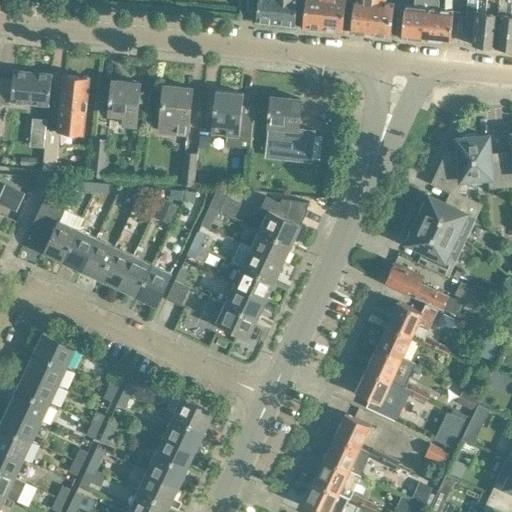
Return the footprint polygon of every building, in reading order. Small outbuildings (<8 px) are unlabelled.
[(258,0),(256,22),(294,26),(297,0),(258,0)] [(322,29),(325,0),(305,0),(303,27),(322,29)] [(342,31),(345,0),(325,0),(322,29),(342,31)] [(353,0),(350,32),(369,34),(372,0),(353,0)] [(390,36),(394,2),(385,1),(385,0),(372,0),(369,34),(390,36)] [(422,40),(425,7),(426,0),(414,0),(414,6),(404,5),(401,37),(422,40)] [(426,0),(425,7),(438,9),(439,0),(437,0),(426,0)] [(496,48),(500,0),(487,0),(487,11),(478,10),(478,0),(472,0),(468,0),(466,37),(474,38),(473,45),(496,48)] [(511,49),(511,0),(500,0),(496,48),(511,49)] [(450,43),(453,10),(438,9),(425,7),(422,40),(450,43)] [(14,70),(13,79),(11,101),(41,104),(49,105),(52,74),(14,70)] [(83,134),(88,78),(64,75),(58,131),(83,134)] [(123,124),(136,126),(139,101),(143,101),(144,91),(140,91),(140,83),(112,80),(109,113),(124,115),(123,124)] [(188,133),(192,88),(164,85),(161,119),(176,120),(175,132),(188,133)] [(250,148),(254,106),(242,105),(244,93),(216,90),(211,133),(227,135),(226,146),(250,148)] [(298,128),(301,99),(271,96),(270,109),(268,109),(267,114),(269,114),(268,127),(285,128),(283,142),(295,144),(294,158),(311,160),(315,130),(298,128)] [(33,118),(31,134),(46,135),(47,120),(33,118)] [(505,184),(503,158),(490,159),(488,136),(476,137),(476,133),(463,134),(464,138),(458,138),(458,155),(444,156),(431,183),(455,194),(456,193),(457,194),(463,180),(462,178),(490,176),(491,185),(505,184)] [(94,138),(90,174),(103,175),(106,139),(94,138)] [(46,143),(44,167),(56,168),(58,144),(46,143)] [(184,152),(181,183),(194,185),(197,153),(184,152)] [(511,156),(503,158),(505,184),(511,183),(511,156)] [(96,191),(97,182),(73,180),(72,189),(96,191)] [(108,192),(109,183),(97,182),(96,191),(108,192)] [(139,195),(140,186),(127,185),(127,194),(139,195)] [(151,196),(152,187),(140,186),(139,195),(151,196)] [(183,199),(183,190),(171,189),(170,198),(183,199)] [(195,200),(196,191),(183,190),(183,199),(195,200)] [(480,204),(457,194),(456,193),(455,194),(450,205),(429,196),(424,207),(420,206),(417,213),(457,231),(465,214),(474,218),(480,204)] [(217,209),(223,198),(215,194),(209,205),(217,209)] [(266,196),(260,209),(268,212),(260,229),(292,244),(301,224),(300,224),(310,202),(282,198),(280,202),(266,196)] [(63,261),(78,229),(60,220),(65,210),(64,209),(44,200),(32,224),(36,226),(33,233),(49,241),(44,252),(63,261)] [(209,227),(217,209),(209,205),(204,216),(201,223),(209,227)] [(449,249),(457,231),(417,213),(410,229),(413,230),(408,242),(428,252),(423,264),(447,275),(455,258),(452,250),(449,249)] [(81,269),(97,237),(78,229),(63,261),(81,269)] [(284,262),(292,244),(260,229),(251,247),(284,262)] [(205,235),(198,231),(192,242),(200,246),(205,235)] [(100,278),(115,246),(97,237),(81,269),(100,278)] [(195,257),(200,246),(192,242),(187,254),(195,257)] [(241,242),(232,261),(275,281),(284,262),(251,247),(241,242)] [(119,287),(134,254),(115,246),(100,278),(119,287)] [(137,295),(152,263),(134,254),(119,287),(137,295)] [(266,299),(275,281),(232,261),(223,279),(234,284),(266,299)] [(460,301),(448,296),(448,295),(421,282),(423,276),(394,262),(385,282),(442,309),(443,307),(456,312),(460,301)] [(156,304),(171,272),(152,263),(137,295),(156,304)] [(188,271),(180,268),(175,278),(183,282),(188,271)] [(183,282),(175,278),(169,291),(166,298),(181,305),(190,285),(183,282)] [(474,301),(480,291),(462,283),(457,293),(474,301)] [(266,299),(234,284),(225,302),(258,318),(266,299)] [(424,340),(426,335),(438,310),(426,304),(422,312),(398,301),(387,324),(412,335),(412,334),(424,340)] [(258,318),(225,302),(216,322),(249,337),(258,318)] [(401,358),(412,335),(387,324),(377,346),(401,358)] [(76,347),(44,332),(35,350),(67,366),(76,347)] [(493,360),(502,339),(489,334),(480,354),(492,359),(493,360)] [(435,351),(439,342),(426,335),(424,340),(421,345),(435,351)] [(449,357),(452,348),(439,342),(435,351),(449,357)] [(392,378),(401,358),(377,346),(367,368),(391,380),(392,378)] [(67,366),(35,350),(26,369),(58,384),(67,366)] [(394,419),(407,393),(413,396),(417,387),(404,381),(403,383),(392,378),(391,380),(367,368),(356,391),(370,397),(366,406),(394,419)] [(50,402),(58,384),(26,369),(18,387),(50,402)] [(117,389),(122,378),(114,374),(109,386),(117,389)] [(135,384),(128,380),(122,392),(130,396),(135,384)] [(112,401),(117,389),(109,386),(104,397),(112,401)] [(41,421),(50,402),(18,387),(9,406),(41,421)] [(431,394),(417,387),(413,396),(427,402),(431,394)] [(472,388),(465,404),(474,408),(481,392),(472,388)] [(125,407),(130,396),(122,392),(117,403),(125,407)] [(204,431),(213,411),(181,396),(172,415),(204,431)] [(32,440),(41,421),(9,406),(0,425),(32,440)] [(479,406),(471,422),(482,427),(490,411),(479,406)] [(100,426),(105,415),(97,411),(92,422),(100,426)] [(452,446),(464,419),(447,411),(435,438),(452,446)] [(360,447),(370,424),(346,413),(335,436),(360,447)] [(204,431),(172,415),(163,434),(196,449),(204,431)] [(118,421),(110,417),(105,429),(113,433),(118,421)] [(94,438),(100,426),(92,422),(87,434),(94,438)] [(0,446),(24,458),(32,440),(0,425),(0,446)] [(108,444),(113,433),(105,429),(100,440),(108,444)] [(196,449),(163,434),(155,452),(187,468),(196,449)] [(361,476),(369,457),(372,452),(371,452),(360,447),(335,436),(325,458),(361,476)] [(445,464),(450,452),(431,443),(425,455),(445,464)] [(0,469),(15,476),(24,458),(0,446),(0,469)] [(96,470),(104,451),(97,447),(88,466),(96,470)] [(82,463),(88,452),(80,448),(75,460),(82,463)] [(382,463),(386,454),(373,448),(371,452),(372,452),(369,457),(382,463)] [(187,468),(155,452),(146,471),(179,486),(187,468)] [(396,469),(400,461),(386,454),(382,463),(396,469)] [(353,493),(361,476),(325,458),(314,481),(350,498),(353,493)] [(77,475),(82,463),(75,460),(69,472),(77,475)] [(511,461),(502,483),(498,481),(492,494),(511,503),(511,502),(511,461)] [(87,488),(96,470),(88,466),(79,485),(87,488)] [(26,481),(15,476),(0,469),(0,492),(7,495),(18,500),(26,481)] [(173,498),(179,486),(146,471),(138,489),(170,504),(170,505),(178,508),(177,507),(179,501),(173,498)] [(343,511),(349,501),(350,498),(314,481),(304,503),(315,508),(312,511),(343,511)] [(420,482),(414,495),(424,499),(430,486),(420,482)] [(65,500),(71,489),(63,485),(57,497),(65,500)] [(170,504),(138,489),(129,508),(137,511),(166,511),(170,505),(170,504)] [(84,495),(76,491),(71,503),(79,507),(84,495)] [(361,507),(365,499),(353,493),(350,498),(349,501),(361,507)] [(507,511),(511,503),(492,494),(483,511),(507,511)] [(446,500),(436,496),(431,507),(441,511),(446,500)] [(58,511),(59,511),(65,500),(57,497),(52,509),(58,511)] [(420,511),(424,504),(410,498),(403,511),(420,511)] [(375,511),(379,505),(365,499),(361,507),(371,511),(375,511)] [(76,511),(79,507),(71,503),(66,511),(76,511)]
